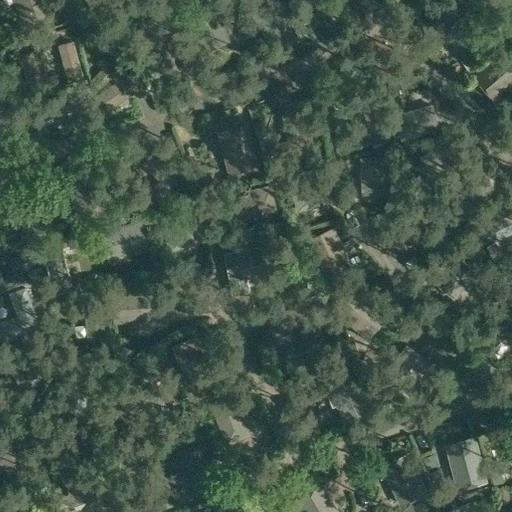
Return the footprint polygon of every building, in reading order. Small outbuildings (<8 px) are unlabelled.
[(13,0),(26,29),(53,17),(45,0),(13,0)] [(190,27),(196,24),(207,49),(231,41),(221,14),(227,12),(222,0),(216,0),(185,13),(190,27)] [(274,0),(253,13),(270,40),(292,27),(276,0),(274,0)] [(331,0),(310,0),(325,17),(337,7),(331,0)] [(463,0),(457,0),(429,23),(448,46),(480,20),(463,0)] [(158,33),(173,29),(170,13),(136,20),(145,64),(164,60),(158,33)] [(113,17),(96,26),(118,67),(134,59),(113,17)] [(73,40),(58,44),(68,80),(83,76),(73,40)] [(511,54),(506,48),(474,75),(494,100),(511,84),(511,54)] [(33,51),(19,56),(32,90),(45,85),(33,51)] [(133,71),(96,96),(106,111),(143,86),(133,71)] [(74,91),(28,105),(33,123),(80,108),(74,91)] [(370,125),(354,131),(360,147),(391,136),(377,97),(362,103),(370,125)] [(401,139),(440,129),(433,104),(394,114),(401,139)] [(297,111),(281,114),(288,143),(270,147),(273,160),(306,153),(297,111)] [(228,175),(256,168),(245,126),(218,133),(228,175)] [(467,144),(422,156),(426,174),(472,162),(467,144)] [(154,151),(143,162),(159,178),(149,189),(159,199),(181,177),(154,151)] [(390,193),(388,155),(361,157),(363,194),(390,193)] [(10,157),(0,159),(0,178),(15,174),(10,157)] [(323,204),(315,169),(288,175),(297,211),(323,204)] [(77,219),(105,212),(96,173),(68,180),(77,219)] [(239,218),(277,210),(272,185),(234,193),(239,218)] [(30,194),(13,200),(27,238),(44,232),(30,194)] [(409,202),(374,213),(387,254),(404,248),(396,224),(414,218),(409,202)] [(511,203),(511,202),(465,224),(473,242),(511,223),(511,203)] [(159,215),(170,252),(196,244),(185,207),(159,215)] [(150,248),(142,219),(100,231),(109,260),(150,248)] [(446,220),(430,232),(438,242),(444,238),(447,241),(456,234),(446,220)] [(335,226),(307,239),(322,271),(350,257),(335,226)] [(61,242),(43,247),(55,295),(73,290),(61,242)] [(264,244),(224,253),(232,295),(250,291),(245,267),(268,263),(264,244)] [(458,249),(431,278),(453,299),(481,270),(458,249)] [(35,265),(33,257),(17,262),(19,270),(35,265)] [(3,277),(6,285),(22,279),(19,271),(3,277)] [(17,315),(0,321),(0,340),(40,325),(25,287),(9,293),(17,315)] [(113,324),(153,321),(151,292),(111,294),(113,324)] [(356,292),(339,315),(372,338),(389,315),(356,292)] [(270,334),(279,332),(303,325),(309,348),(326,343),(314,303),(274,315),(265,317),(270,334)] [(100,306),(83,307),(88,348),(104,346),(100,306)] [(511,309),(509,307),(476,339),(490,353),(509,334),(511,336),(511,309)] [(185,379),(208,369),(193,338),(170,348),(185,379)] [(426,375),(434,361),(406,344),(384,381),(397,389),(411,366),(426,375)] [(45,350),(11,360),(18,383),(52,373),(45,350)] [(348,354),(330,362),(336,374),(353,367),(348,354)] [(73,365),(60,398),(83,407),(96,375),(73,365)] [(357,373),(330,386),(348,425),(375,412),(357,373)] [(249,379),(237,386),(245,400),(257,394),(249,379)] [(150,383),(120,406),(130,420),(148,406),(160,421),(172,412),(150,383)] [(252,435),(236,395),(211,405),(227,445),(252,435)] [(456,489),(483,481),(472,438),(444,446),(456,489)] [(174,487),(207,475),(197,446),(175,454),(177,458),(166,462),(174,487)] [(398,505),(424,492),(406,454),(380,466),(398,505)] [(335,470),(319,479),(336,507),(352,498),(335,470)] [(61,511),(98,511),(88,483),(77,487),(79,492),(57,500),(61,511)] [(302,511),(335,511),(320,486),(296,501),(302,511)] [(443,511),(474,511),(469,501),(443,511)] [(411,502),(401,511),(421,511),(414,505),(411,502)]
